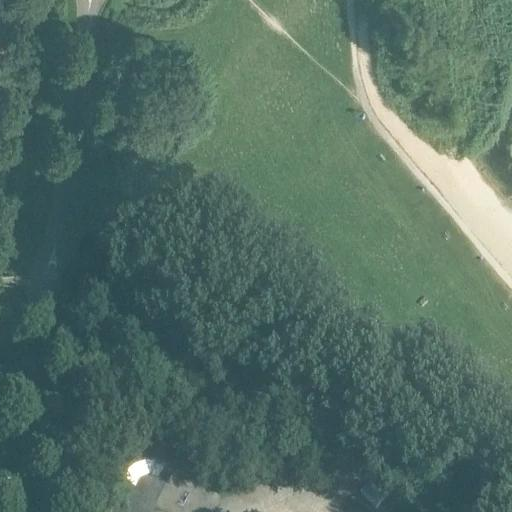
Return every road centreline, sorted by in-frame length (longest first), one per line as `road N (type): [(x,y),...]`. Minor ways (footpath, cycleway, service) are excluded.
road 1 (unclassified): [(56,222),(85,32)]
road 2 (unclassified): [(17,511),(41,344)]
road 3 (unclassified): [(56,222),(31,285),(41,344)]
road 4 (unclassified): [(41,344),(61,290),(56,222)]
